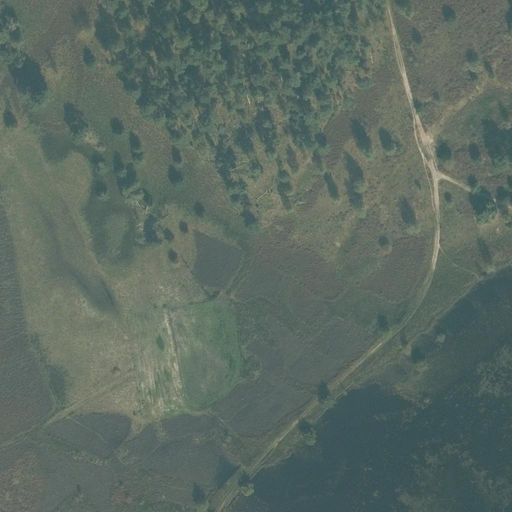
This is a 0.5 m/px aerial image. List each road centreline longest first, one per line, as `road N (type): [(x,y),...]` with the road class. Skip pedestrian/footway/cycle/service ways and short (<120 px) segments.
road 1 (track): [(436,174),(434,264),(414,304),(217,511)]
road 2 (track): [(386,0),(436,174)]
